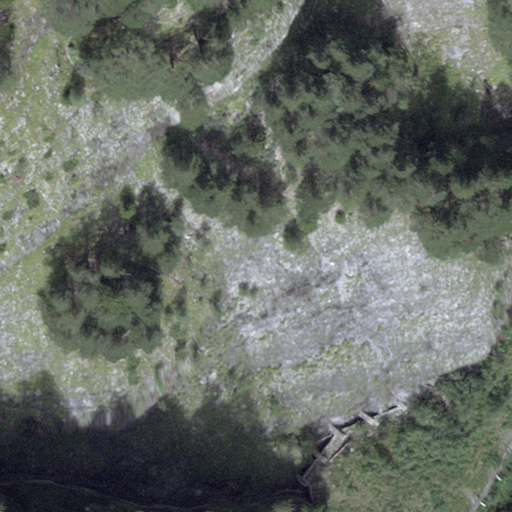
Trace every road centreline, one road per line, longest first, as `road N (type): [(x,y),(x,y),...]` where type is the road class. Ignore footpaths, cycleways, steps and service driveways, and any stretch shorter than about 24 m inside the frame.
road 1 (primary): [(463,0),(298,242),(226,368),(159,511)]
road 2 (trunk): [(431,511),(511,381)]
